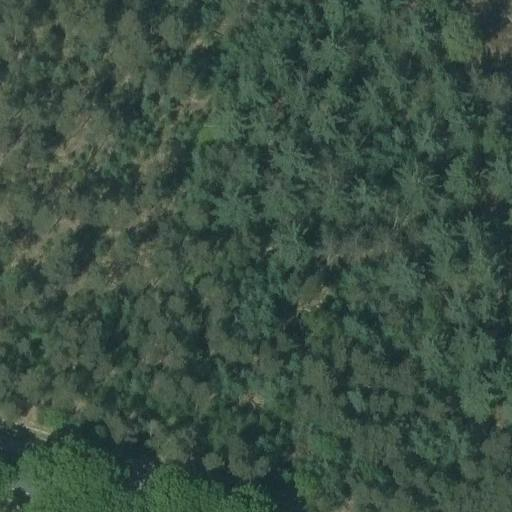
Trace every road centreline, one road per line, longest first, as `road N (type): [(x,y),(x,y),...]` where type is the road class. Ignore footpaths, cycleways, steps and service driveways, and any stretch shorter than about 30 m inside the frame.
road 1 (track): [(298,511),(0,421)]
road 2 (primary): [(116,511),(0,476)]
